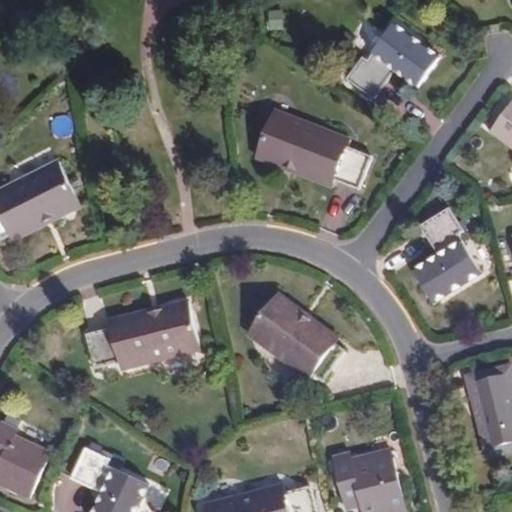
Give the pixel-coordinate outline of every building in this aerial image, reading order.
[(437,57),(394,23),(366,58),(362,55),(346,76),(373,96),(394,68),(416,85),(437,57)] [(511,101),(493,127),(511,142),(511,101)] [(282,158),(333,177),(357,186),(370,153),(346,143),(348,137),(273,107),(255,156),(280,166),(282,158)] [(330,185),(333,177),(282,158),(280,166),(330,185)] [(0,234),(6,231),(51,211),(54,216),(77,205),(56,160),(0,186),(0,234)] [(446,208),(419,227),(439,257),(417,272),(437,301),(481,271),(456,233),(461,229),(446,208)] [(51,211),(6,231),(8,237),(54,216),(51,211)] [(297,313),(300,308),(280,293),(250,332),(308,376),(311,371),(321,379),(343,349),(333,341),(297,313)] [(187,300),(161,307),(163,314),(112,327),(112,328),(89,333),(97,369),(122,363),(123,369),(200,350),(187,300)] [(163,314),(161,307),(110,319),(112,327),(163,314)] [(337,336),(300,308),(297,313),(333,341),(337,336)] [(511,384),(508,367),(468,377),(486,452),(511,445),(511,384)] [(17,431),(3,425),(0,430),(0,454),(4,457),(0,465),(0,483),(31,498),(52,454),(15,436),(17,431)] [(115,457),(91,446),(77,475),(107,491),(97,511),(138,511),(151,484),(112,465),(115,457)] [(352,469),(337,473),(344,501),(360,497),(363,511),(405,511),(394,465),(354,476),(352,469)] [(316,511),(309,483),(283,489),(282,483),(206,502),(208,511),(316,511)]
